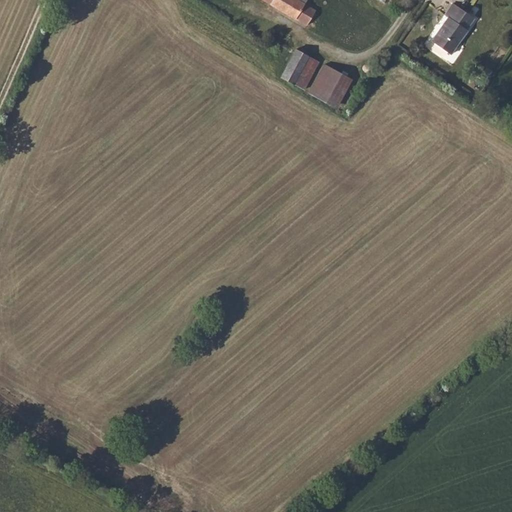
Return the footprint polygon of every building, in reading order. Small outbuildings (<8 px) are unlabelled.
[(249,0),(298,26),(303,19),(309,21),(313,14),(294,3),(295,0),(249,0)] [(420,40),(440,54),(456,31),(455,30),(462,20),(442,5),(434,16),(436,18),(420,40)] [(270,77),(283,85),(301,56),(287,49),(283,56),(270,77)] [(283,85),(294,91),(311,62),(301,56),(283,85)] [(302,94),(326,108),(340,79),(317,66),(302,94)]
